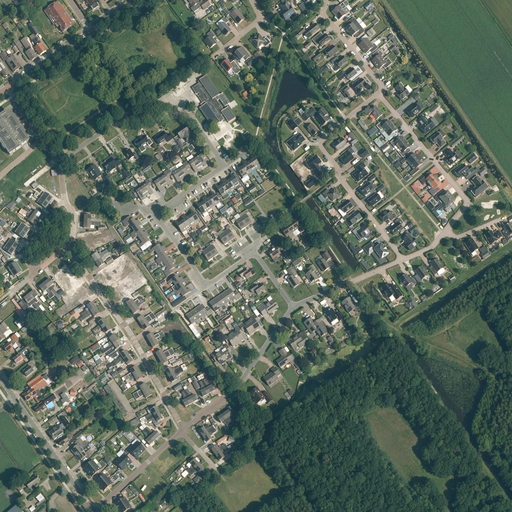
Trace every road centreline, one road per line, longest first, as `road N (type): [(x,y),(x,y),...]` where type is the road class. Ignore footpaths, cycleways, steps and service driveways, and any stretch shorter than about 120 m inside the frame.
road 1 (residential): [(403,260),(320,146),(378,93)]
road 2 (residential): [(182,429),(72,249)]
road 3 (residential): [(224,165),(187,116),(117,122),(59,163)]
road 4 (residential): [(445,231),(467,202),(378,93)]
road 5 (residential): [(182,429),(231,394),(292,306)]
road 6 (tertiary): [(93,511),(0,377)]
road 7 (residential): [(94,511),(182,429)]
road 8 (residential): [(292,306),(403,260)]
